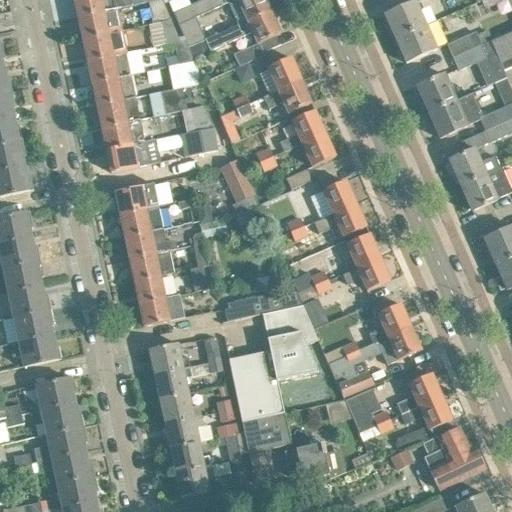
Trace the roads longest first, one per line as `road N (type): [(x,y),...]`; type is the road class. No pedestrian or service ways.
road 1 (residential): [(138,511),(29,0)]
road 2 (secondary): [(511,430),(321,0)]
